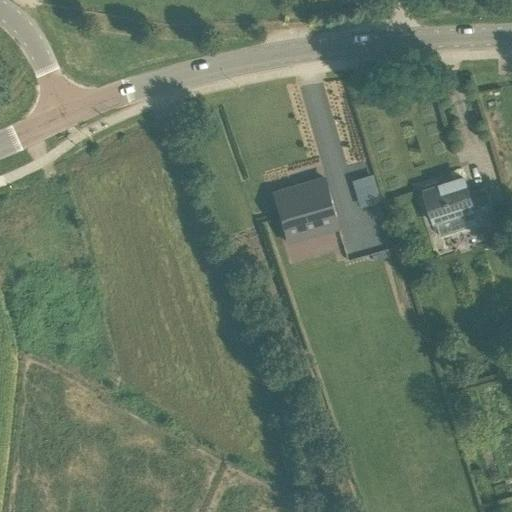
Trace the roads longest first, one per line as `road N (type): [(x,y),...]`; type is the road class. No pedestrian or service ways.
road 1 (secondary): [(67,114),(260,58),(511,36)]
road 2 (tertiary): [(67,114),(30,38),(0,11)]
